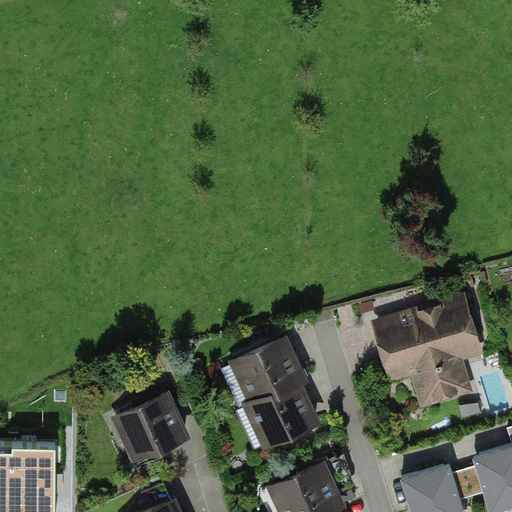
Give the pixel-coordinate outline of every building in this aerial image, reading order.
[(463,296),(378,322),(393,374),(416,367),(425,399),(467,386),(458,354),(478,348),(463,296)] [(298,334),(243,360),(260,397),(252,400),(274,447),(327,422),(309,383),(319,378),(298,334)] [(198,433),(178,388),(124,412),(144,457),(198,433)] [(55,511),(56,441),(0,440),(0,511),(55,511)] [(511,443),(475,454),(491,509),(511,502),(511,443)] [(332,461),(277,486),(288,511),(344,511),(343,510),(353,505),(332,461)] [(465,511),(451,462),(402,477),(412,511),(465,511)] [(193,511),(186,496),(151,511),(193,511)]
